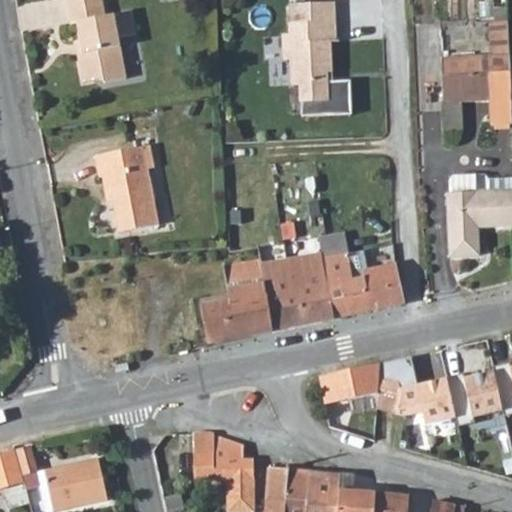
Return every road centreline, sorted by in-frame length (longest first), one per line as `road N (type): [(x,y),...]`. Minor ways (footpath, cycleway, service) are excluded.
road 1 (residential): [(0,61),(66,409)]
road 2 (residential): [(424,331),(407,211),(396,0)]
road 3 (residential): [(278,363),(295,413),(321,442),(511,506)]
road 4 (tertiary): [(278,363),(125,396)]
road 5 (tertiary): [(424,331),(278,363)]
